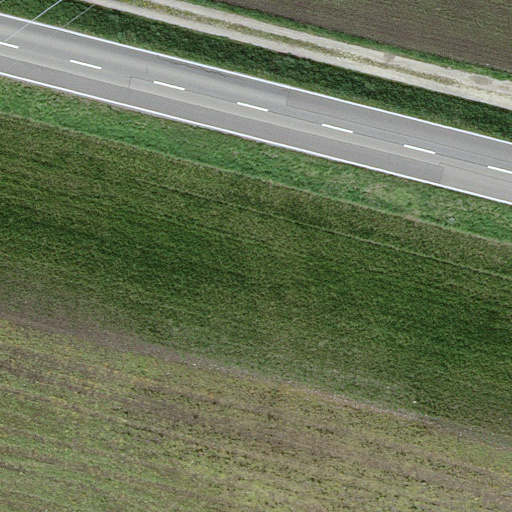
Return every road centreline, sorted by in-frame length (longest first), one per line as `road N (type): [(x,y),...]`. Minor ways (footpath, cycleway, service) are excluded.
road 1 (secondary): [(0,46),(511,176)]
road 2 (track): [(114,0),(511,105)]
